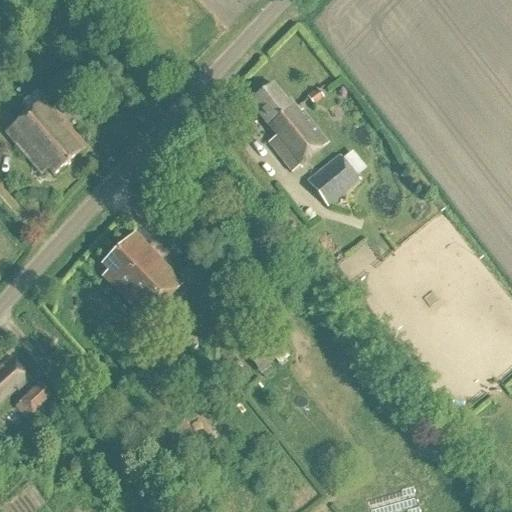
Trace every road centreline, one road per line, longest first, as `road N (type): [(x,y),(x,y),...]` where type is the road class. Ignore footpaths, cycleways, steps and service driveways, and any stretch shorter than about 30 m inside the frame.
road 1 (tertiary): [(4,305),(281,0)]
road 2 (unclassified): [(159,511),(4,305)]
